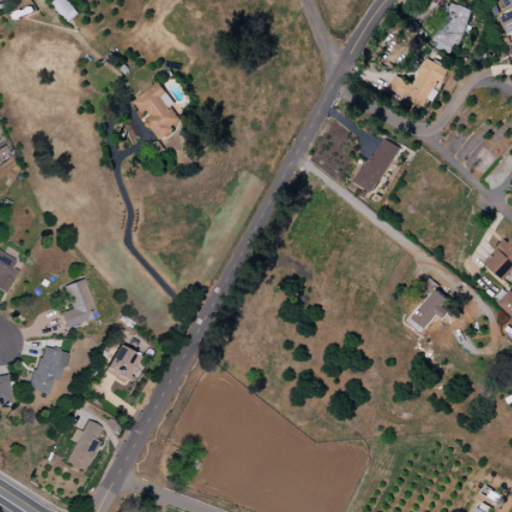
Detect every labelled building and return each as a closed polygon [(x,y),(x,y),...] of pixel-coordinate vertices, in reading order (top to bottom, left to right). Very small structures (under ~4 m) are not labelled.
[(68,23),(79,13),(66,0),(56,0),(51,4),(68,23)] [(511,0),(501,0),(508,13),(499,17),(507,35),(511,32),(511,0)] [(467,26),(466,26),(472,11),(447,2),(431,45),(457,54),(467,26)] [(421,110),(435,81),(440,84),(447,70),(424,59),(412,85),(395,77),(386,94),(421,110)] [(133,101),(144,117),(143,118),(159,141),(175,130),(172,126),(180,120),(170,106),(174,104),(159,82),(133,101)] [(399,148),(381,137),(354,184),(371,194),(399,148)] [(511,274),(511,238),(508,242),(505,239),(483,263),(504,283),(511,274)] [(13,260),(0,252),(0,291),(3,294),(16,271),(9,267),(13,260)] [(62,286),(70,309),(59,313),(64,329),(95,317),(82,279),(62,286)] [(438,288),(431,280),(420,290),(427,298),(438,288)] [(424,333),(435,314),(443,319),(448,311),(443,308),(449,299),(432,289),(410,324),(424,333)] [(511,292),(509,290),(497,303),(511,317),(511,292)] [(103,372),(123,384),(138,357),(118,345),(103,372)] [(65,353),(38,347),(28,391),(47,395),(51,379),(59,381),(65,353)] [(0,405),(9,404),(4,375),(0,376),(0,405)] [(84,472),(97,442),(95,440),(101,428),(85,421),(80,432),(73,429),(69,440),(73,442),(64,463),(84,472)] [(490,511),(493,509),(479,502),(473,511),(490,511)]
